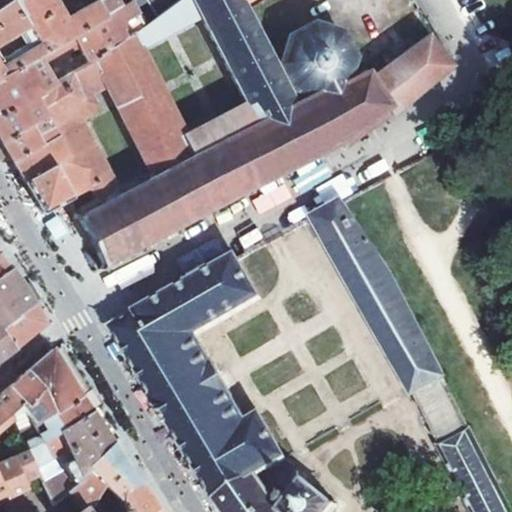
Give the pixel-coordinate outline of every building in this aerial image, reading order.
[(0,77),(129,1),(131,0),(93,0),(64,18),(53,0),(9,0),(0,6),(0,77)] [(243,127),(296,98),(292,92),(296,90),(280,64),(250,2),(254,0),(181,0),(157,16),(143,25),(87,60),(68,72),(80,97),(45,116),(56,136),(67,157),(52,165),(70,196),(73,202),(77,208),(119,186),(85,121),(97,114),(101,105),(96,94),(107,88),(147,170),(233,123),(243,127)] [(146,0),(157,16),(181,0),(146,0)] [(0,140),(11,160),(56,136),(45,116),(80,97),(68,72),(54,82),(42,63),(76,42),(87,60),(143,25),(129,1),(0,77),(0,140)] [(280,64),(296,90),(324,100),(349,82),(356,55),(340,30),(312,21),(288,35),(280,64)] [(365,70),(349,82),(324,100),(296,90),(292,92),(296,98),(243,127),(233,123),(147,170),(119,186),(77,208),(73,211),(74,213),(72,219),(78,221),(83,229),(94,250),(101,264),(99,271),(110,271),(120,268),(183,234),(180,227),(181,227),(209,211),(211,216),(217,213),(215,208),(247,191),(249,195),(254,193),(252,189),(281,173),(286,178),(291,175),(290,170),(309,161),(310,157),(320,155),(322,158),(327,155),(325,152),(339,143),(346,147),(451,65),(429,35),(393,62),(380,71),(371,78),(365,70)] [(372,62),(380,71),(393,62),(385,51),(372,62)] [(56,136),(11,160),(18,171),(24,182),(52,165),(67,157),(56,136)] [(24,182),(42,211),(66,198),(70,196),(52,165),(24,182)] [(320,205),(350,190),(342,175),(313,189),(320,205)] [(509,511),(388,268),(343,202),(313,218),(413,395),(415,395),(419,402),(417,403),(418,407),(421,406),(434,431),(431,432),(433,435),(435,434),(440,443),(438,444),(472,511),(509,511)] [(329,511),(332,509),(338,508),(338,503),(334,504),(306,482),(306,478),(302,480),(302,483),(282,508),(272,500),(254,477),(286,457),(261,416),(249,422),(199,336),(262,299),(238,258),(237,256),(141,311),(140,310),(110,328),(155,404),(154,406),(158,413),(166,426),(167,425),(209,495),(220,511),(329,511)] [(0,258),(0,276),(9,270),(7,267),(0,258)] [(13,275),(9,270),(0,276),(0,299),(20,286),(13,275)] [(29,299),(20,286),(0,299),(0,357),(8,351),(12,347),(0,333),(0,326),(32,303),(29,299)] [(35,309),(32,303),(0,326),(0,333),(12,347),(38,326),(41,324),(42,322),(35,309)] [(21,405),(35,424),(80,396),(65,371),(51,348),(30,366),(8,384),(24,402),(21,405)] [(8,384),(0,391),(0,424),(1,426),(13,420),(10,414),(21,405),(24,402),(8,384)] [(24,445),(26,450),(91,411),(85,403),(80,396),(35,424),(33,426),(34,427),(33,428),(38,435),(24,445)] [(81,477),(80,474),(88,466),(110,443),(107,439),(91,411),(26,450),(27,452),(37,475),(41,485),(39,485),(48,505),(68,489),(81,477)] [(0,492),(10,488),(3,471),(7,470),(5,463),(8,461),(0,464),(0,427),(1,426),(0,424),(0,492)] [(17,429),(20,436),(30,430),(26,424),(17,429)] [(130,484),(133,482),(124,468),(121,462),(113,449),(110,443),(88,466),(93,472),(99,478),(99,481),(102,484),(95,498),(103,504),(106,499),(108,499),(111,501),(117,506),(119,509),(118,502),(117,498),(120,492),(127,486),(130,484)] [(27,452),(8,461),(5,463),(7,470),(3,471),(10,488),(37,475),(27,452)] [(152,511),(158,509),(148,492),(146,488),(141,485),(137,484),(133,482),(130,484),(127,486),(120,492),(117,498),(118,502),(119,509),(121,511),(152,511)]
